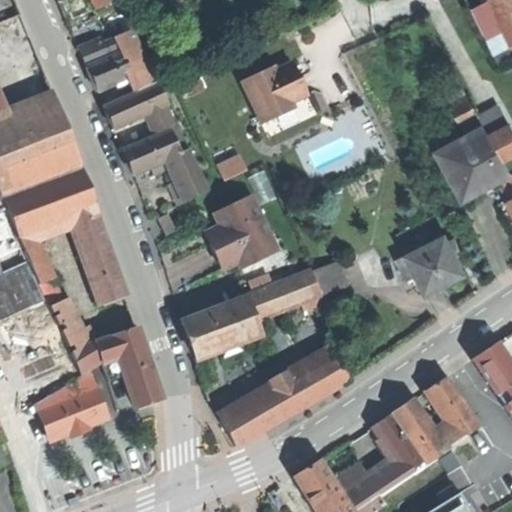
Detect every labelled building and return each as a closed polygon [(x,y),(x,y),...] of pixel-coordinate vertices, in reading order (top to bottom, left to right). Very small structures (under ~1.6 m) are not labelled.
[(0,0),(0,24),(20,16),(13,0),(0,0)] [(501,47),(511,41),(511,0),(486,0),(473,6),(494,50),(501,47)] [(78,50),(86,69),(119,54),(138,46),(131,32),(102,45),(100,41),(78,50)] [(154,84),(138,46),(119,54),(130,78),(127,80),(133,94),(154,84)] [(508,61),(501,47),(494,50),(491,52),(497,66),(508,61)] [(130,78),(119,54),(86,69),(92,81),(97,93),(127,80),(130,78)] [(292,64),(287,66),(294,81),(298,79),(292,64)] [(290,104),(306,97),(298,79),(294,81),(287,66),(275,72),(274,68),(258,75),(241,83),(261,125),(293,110),(290,104)] [(165,108),(154,84),(133,94),(134,96),(104,109),(109,121),(113,131),(145,117),(165,108)] [(0,199),(80,169),(50,91),(6,108),(0,110),(0,199)] [(481,126),(486,136),(507,125),(498,107),(477,118),(481,126)] [(173,127),(165,108),(145,117),(153,136),(173,127)] [(486,136),(499,160),(511,152),(511,134),(507,125),(486,136)] [(476,189),(506,174),(499,160),(486,136),(481,126),(435,150),(460,198),(476,189)] [(129,166),(134,177),(166,163),(178,157),(168,133),(123,152),(129,166)] [(511,152),(499,160),(506,174),(511,170),(511,152)] [(188,153),(178,157),(166,163),(183,202),(205,193),(188,153)] [(239,157),(217,168),(224,182),(245,172),(239,157)] [(0,199),(19,244),(32,239),(70,224),(94,215),(96,214),(80,169),(0,199)] [(511,197),(511,173),(501,179),(511,198),(511,197)] [(217,258),(223,271),(239,264),(242,272),(263,263),(257,248),(272,241),(252,197),(215,214),(221,227),(226,238),(211,245),(217,258)] [(0,272),(26,260),(19,244),(0,199),(0,272)] [(100,228),(94,215),(70,224),(75,237),(100,228)] [(152,226),(159,240),(178,231),(171,217),(152,226)] [(206,234),(211,245),(226,238),(221,227),(206,234)] [(125,297),(100,228),(75,237),(100,306),(125,297)] [(415,272),(425,292),(444,283),(462,274),(444,238),(407,257),(415,272)] [(19,244),(26,260),(38,288),(51,281),(32,239),(19,244)] [(279,256),(272,241),(257,248),(263,263),(279,256)] [(405,277),(415,272),(407,257),(398,262),(405,277)] [(327,317),(371,297),(350,259),(306,276),(314,298),(319,296),(325,311),(327,317)] [(0,318),(13,313),(44,298),(38,288),(26,260),(0,272),(0,318)] [(300,303),(314,298),(306,276),(273,289),(281,310),(300,303)] [(254,321),(281,310),(273,289),(246,300),(254,321)] [(306,319),(325,311),(319,296),(314,298),(300,303),(306,319)] [(48,309),(44,298),(13,313),(18,323),(45,311),(48,309)] [(260,337),(254,321),(246,300),(182,324),(190,343),(197,361),(260,337)] [(63,302),(48,309),(70,355),(85,348),(63,302)] [(70,365),(45,311),(18,323),(44,377),(70,365)] [(137,330),(95,343),(102,366),(105,376),(122,371),(124,377),(135,409),(147,405),(160,401),(137,330)] [(511,332),(498,342),(511,362),(511,332)] [(472,360),(511,418),(511,362),(498,342),(483,353),(472,360)] [(89,375),(102,366),(95,343),(85,348),(70,355),(81,379),(89,375)] [(224,430),(234,449),(320,402),(350,383),(340,366),(224,430)] [(107,382),(124,377),(122,371),(105,376),(107,382)] [(36,405),(39,414),(75,400),(71,391),(92,383),(89,375),(81,379),(36,405)] [(462,439),(478,429),(444,379),(434,387),(424,393),(446,424),(457,442),(462,439)] [(39,414),(50,443),(78,432),(106,421),(92,383),(71,391),(75,400),(39,414)] [(423,462),(443,450),(432,433),(412,402),(400,409),(392,414),(423,462)] [(403,473),(420,463),(389,417),(373,428),(383,442),(394,459),(403,473)] [(448,447),(457,442),(446,424),(432,433),(443,450),(448,447)] [(0,473),(13,468),(3,442),(0,443),(0,473)] [(387,463),(394,459),(383,442),(376,447),(387,463)] [(406,478),(403,473),(394,459),(387,463),(376,471),(366,478),(378,496),(406,478)] [(294,477),(315,511),(349,511),(319,462),(307,470),(294,477)] [(335,480),(343,493),(366,478),(358,465),(335,480)] [(355,511),(376,511),(385,507),(378,496),(366,478),(343,493),(355,511)] [(434,496),(440,505),(456,495),(450,485),(434,496)] [(440,505),(428,511),(470,511),(466,505),(464,506),(458,494),(456,495),(440,505)]
